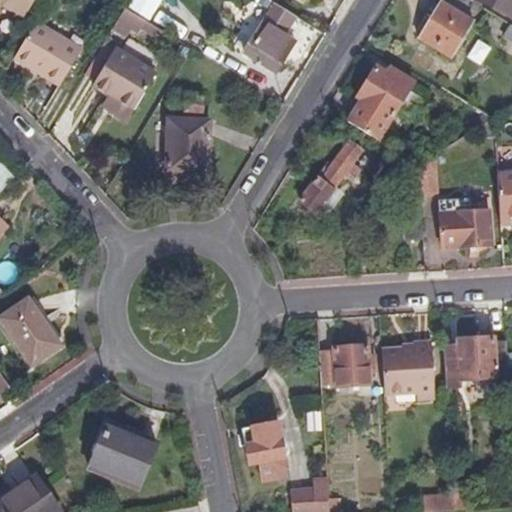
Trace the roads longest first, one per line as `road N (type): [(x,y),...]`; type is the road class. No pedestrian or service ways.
road 1 (residential): [(218,239),(365,0)]
road 2 (residential): [(511,287),(257,299)]
road 3 (residential): [(0,114),(130,249)]
road 4 (residential): [(119,348),(0,429)]
road 5 (residential): [(200,378),(225,511)]
